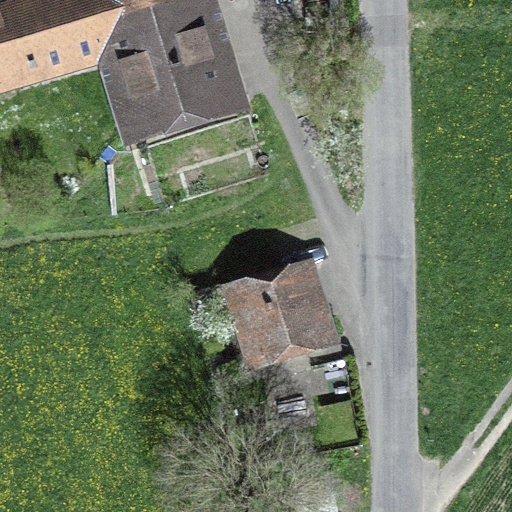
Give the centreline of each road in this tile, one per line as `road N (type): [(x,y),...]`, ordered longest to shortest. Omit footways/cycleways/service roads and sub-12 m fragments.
road 1 (unclassified): [(385,0),(392,511)]
road 2 (track): [(511,392),(422,511)]
